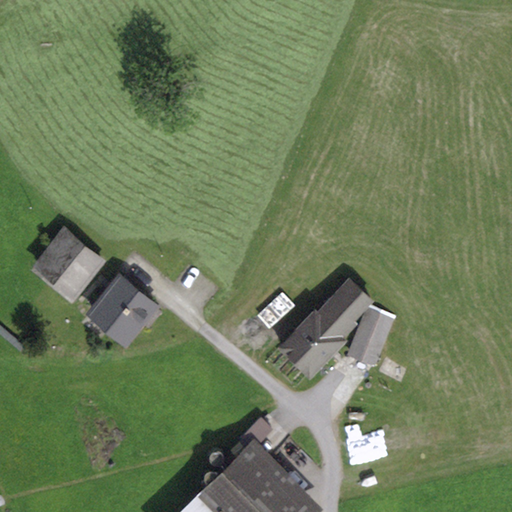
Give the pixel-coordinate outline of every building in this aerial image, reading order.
[(67,227),(37,263),(73,291),(102,256),(67,227)] [(148,325),(160,312),(154,307),(156,305),(121,276),(93,309),(127,338),(142,320),(148,325)] [(310,372),(344,338),(341,336),(355,322),(351,318),(371,299),(351,279),(318,313),(315,311),(282,345),(310,372)] [(367,310),(350,351),(374,362),(392,320),(367,310)] [(219,511),(306,511),(310,509),(264,463),(290,437),(267,414),(241,440),(250,449),(203,496),(219,511)] [(224,457),(223,452),(219,449),(213,450),(210,454),(211,460),(215,463),(221,462),(224,457)] [(215,480),(214,474),(209,471),(204,472),(201,477),(202,482),(206,485),(212,484),(215,480)]
